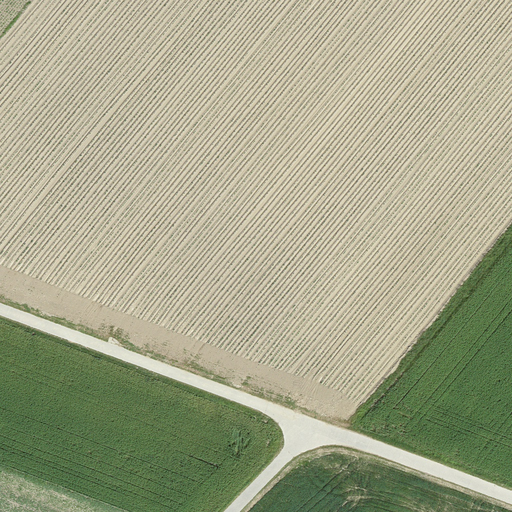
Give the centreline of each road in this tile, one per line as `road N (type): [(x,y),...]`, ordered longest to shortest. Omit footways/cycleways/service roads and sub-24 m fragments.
road 1 (track): [(317,426),(0,309)]
road 2 (track): [(511,499),(317,426),(234,511)]
